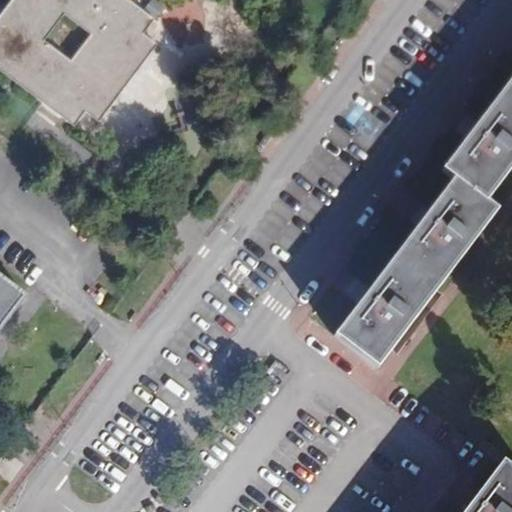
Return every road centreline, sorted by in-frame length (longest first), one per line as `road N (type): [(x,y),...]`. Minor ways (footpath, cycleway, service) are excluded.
road 1 (unclassified): [(118,511),(511,2)]
road 2 (unclassified): [(401,0),(34,481)]
road 3 (unknown): [(221,511),(325,371)]
